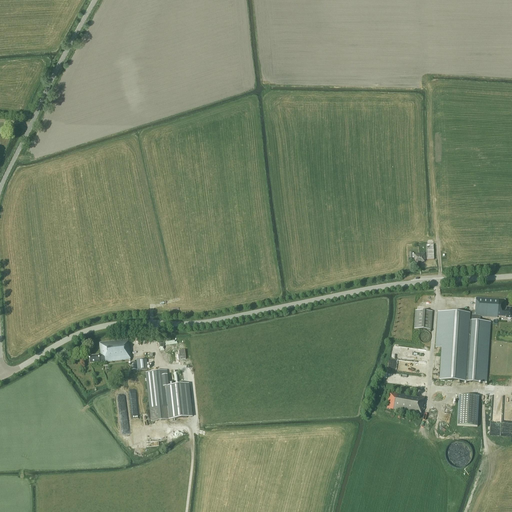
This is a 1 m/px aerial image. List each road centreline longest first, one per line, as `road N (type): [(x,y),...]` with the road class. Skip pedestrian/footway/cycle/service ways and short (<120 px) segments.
road 1 (tertiary): [(5,375),(95,327),(206,322),(381,286),(511,276)]
road 2 (tertiary): [(0,187),(94,0)]
